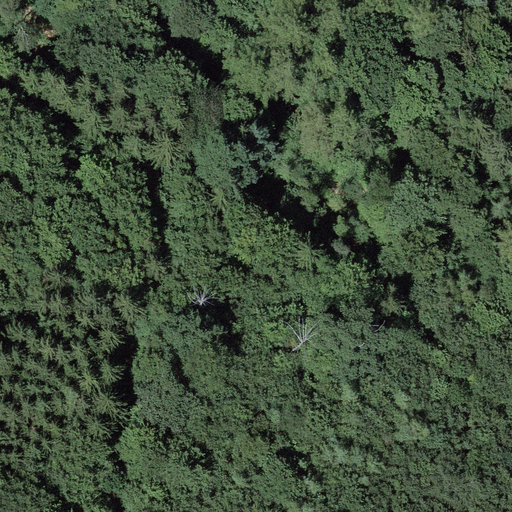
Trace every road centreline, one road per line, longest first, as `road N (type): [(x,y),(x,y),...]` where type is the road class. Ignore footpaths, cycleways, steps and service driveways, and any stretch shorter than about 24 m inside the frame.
road 1 (track): [(126,511),(180,215)]
road 2 (track): [(180,215),(0,95)]
